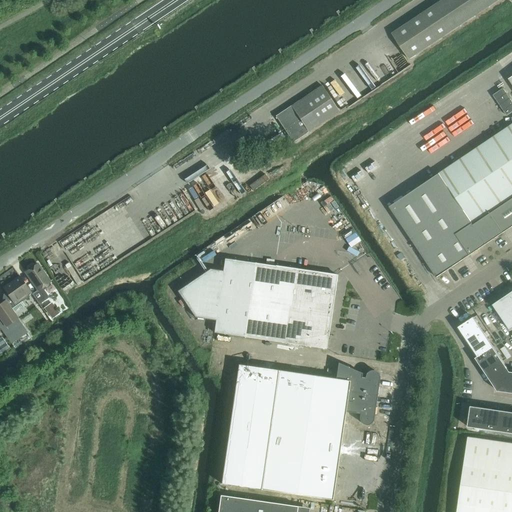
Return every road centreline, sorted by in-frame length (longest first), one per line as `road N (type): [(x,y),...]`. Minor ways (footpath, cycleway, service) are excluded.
road 1 (unclassified): [(50,227),(388,0)]
road 2 (unclassified): [(384,511),(412,330),(511,259)]
road 3 (secondary): [(0,118),(170,4)]
road 4 (unknown): [(387,322),(325,355),(213,342)]
road 5 (unknown): [(511,399),(486,387),(442,305)]
